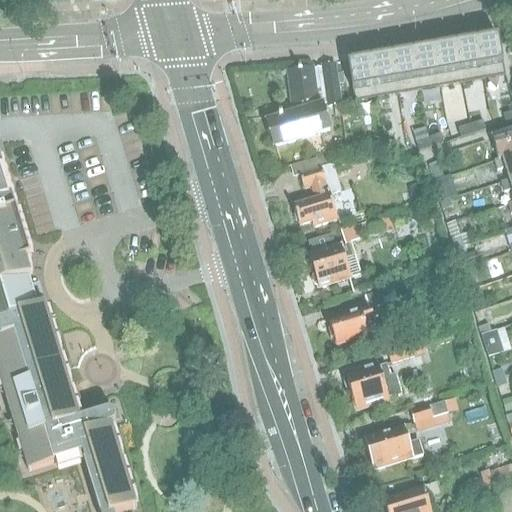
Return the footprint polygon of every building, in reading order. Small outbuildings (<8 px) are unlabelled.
[(506,77),(499,39),(479,43),(477,43),(484,81),(506,77)] [(477,43),(458,46),(458,47),(456,47),(462,85),(484,81),(477,43)] [(455,47),(436,50),(434,51),(441,89),(462,85),(456,47),(455,47)] [(434,51),(415,54),(413,54),(420,92),(441,89),(434,51)] [(413,54),(394,58),(392,58),(398,96),(420,92),(413,54)] [(391,58),(372,61),(371,62),(377,100),(398,96),(392,58),(391,58)] [(371,62),(370,62),(351,65),(348,66),(355,103),(377,100),(371,62)] [(327,107),(340,105),(335,67),(322,68),(327,107)] [(318,108),(313,69),(287,73),(293,115),(282,119),(282,116),(276,118),(277,120),(267,123),(274,149),(330,131),(323,106),(318,108)] [(511,112),(503,115),(506,125),(511,123),(511,112)] [(480,133),(486,131),(483,122),(470,126),(473,135),(480,133)] [(458,130),(461,139),(465,138),(472,136),(473,135),(470,126),(458,130)] [(511,134),(492,141),(498,161),(511,157),(511,134)] [(432,148),(444,145),(441,135),(429,139),(432,148)] [(382,150),(385,140),(372,137),(369,147),(382,150)] [(416,143),(419,152),(432,148),(429,139),(416,143)] [(395,153),(397,143),(385,140),(382,150),(395,153)] [(511,157),(498,161),(492,163),(495,173),(505,171),(508,182),(511,180),(511,157)] [(0,332),(1,335),(0,335),(0,376),(29,471),(82,455),(99,511),(127,511),(136,509),(111,427),(112,427),(113,426),(114,425),(115,424),(115,423),(116,422),(116,421),(116,420),(116,419),(116,418),(115,416),(115,415),(114,415),(113,414),(112,413),(111,413),(109,413),(108,413),(80,421),(45,307),(40,308),(34,291),(25,262),(30,260),(16,211),(15,211),(0,162),(0,332)] [(433,174),(443,170),(440,163),(430,166),(433,174)] [(340,193),(332,168),(300,178),(304,191),(311,189),(315,203),(293,209),(299,229),(312,225),(313,229),(338,222),(330,196),(340,193)] [(443,170),(433,174),(435,181),(445,178),(443,170)] [(511,180),(508,182),(499,185),(502,195),(511,192),(511,194),(511,180)] [(449,191),(439,194),(441,202),(451,199),(449,191)] [(444,210),(454,207),(451,199),(441,202),(444,210)] [(344,246),(350,244),(379,236),(375,222),(340,233),(344,246)] [(462,235),(452,238),(455,246),(465,243),(462,235)] [(457,254),(467,251),(465,243),(455,246),(457,254)] [(319,290),(350,281),(344,261),(354,258),(350,246),(309,258),(319,290)] [(476,280),(466,283),(468,291),(478,288),(476,280)] [(471,299),(481,296),(478,288),(468,291),(471,299)] [(336,347),(368,337),(366,332),(376,329),(373,321),(378,319),(375,310),(385,307),(381,294),(366,299),(370,311),(329,324),(336,347)] [(490,324),(480,327),(482,335),(492,332),(490,324)] [(484,343),(494,340),(492,332),(482,335),(484,343)] [(417,342),(388,351),(393,364),(421,356),(417,342)] [(390,380),(386,367),(346,380),(356,411),(402,397),(396,378),(390,380)] [(503,369),(493,372),(496,380),(506,377),(503,369)] [(498,388),(508,385),(506,377),(496,380),(498,388)] [(443,404),(411,413),(415,427),(447,417),(443,404)] [(407,447),(402,430),(364,442),(374,473),(422,457),(417,444),(407,447)] [(511,465),(491,472),(498,494),(511,489),(511,465)] [(385,511),(429,511),(426,501),(438,497),(435,487),(383,503),(385,511)]
